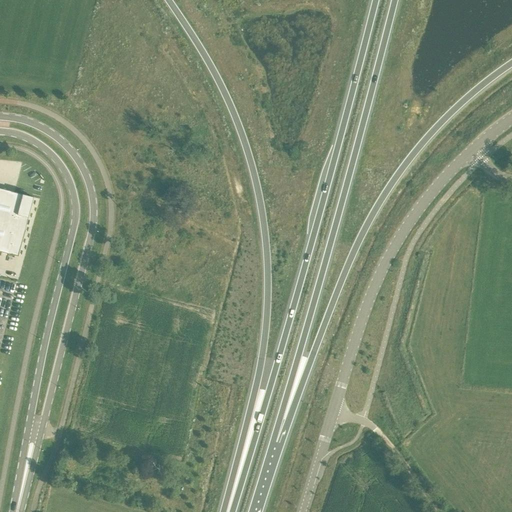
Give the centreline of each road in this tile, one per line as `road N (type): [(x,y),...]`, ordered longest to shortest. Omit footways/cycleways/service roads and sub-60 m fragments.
road 1 (trunk): [(167,0),(230,118),(254,185),(264,253),(262,344),(223,511)]
road 2 (trunk): [(374,0),(230,511)]
road 3 (trunk): [(273,444),(394,0)]
road 4 (trunk): [(273,444),(379,200),(446,115),(511,62)]
road 5 (tertiary): [(40,431),(94,205),(73,152),(37,125),(0,117)]
road 6 (tertiary): [(0,132),(51,153),(75,206),(28,421)]
road 7 (secondary): [(471,150),(400,236),(355,332),(333,409)]
